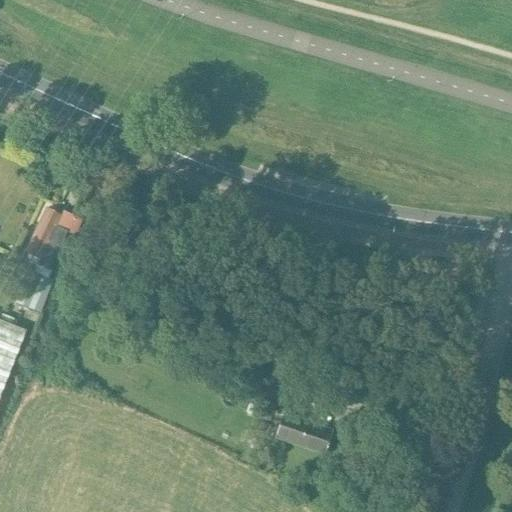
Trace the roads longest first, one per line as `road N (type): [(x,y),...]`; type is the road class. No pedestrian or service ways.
road 1 (tertiary): [(511,233),(407,220),(254,185),(0,76)]
road 2 (unclassified): [(511,105),(163,0)]
road 3 (unclassified): [(448,511),(511,270)]
